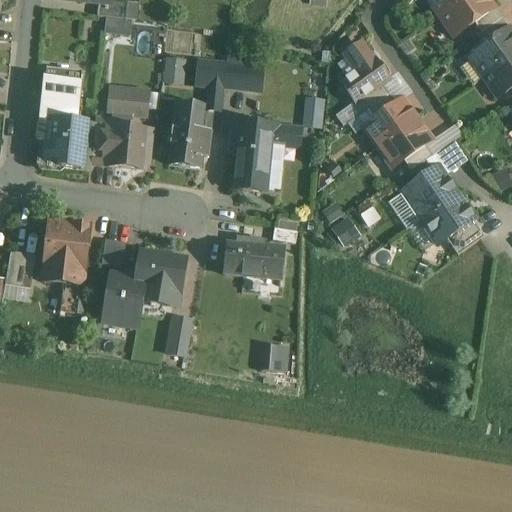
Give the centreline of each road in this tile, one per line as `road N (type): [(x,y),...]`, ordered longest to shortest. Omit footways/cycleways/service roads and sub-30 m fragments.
road 1 (residential): [(30,0),(11,189)]
road 2 (residential): [(11,189),(171,214)]
